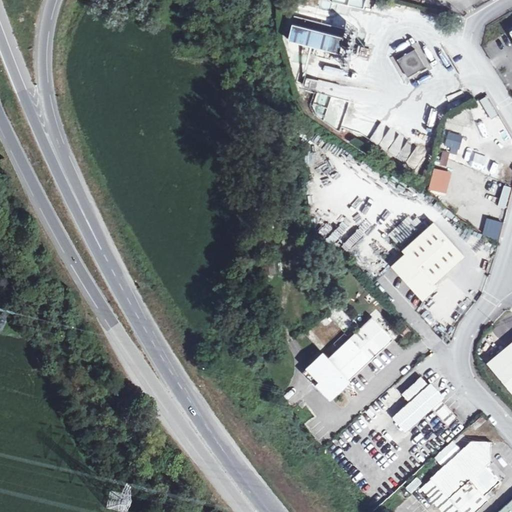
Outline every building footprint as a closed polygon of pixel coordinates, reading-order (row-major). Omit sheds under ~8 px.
[(332,0),(332,1),(363,8),(365,0),(332,0)] [(337,57),(343,33),(294,20),(288,43),(337,57)] [(344,55),(350,57),(368,61),(370,53),(353,48),(346,47),(344,55)] [(329,66),(331,57),(312,52),(310,61),(329,66)] [(395,63),(406,81),(423,70),(412,52),(395,63)] [(315,101),(326,104),(329,96),(318,93),(315,101)] [(445,154),(459,158),(466,132),(452,128),(445,154)] [(447,172),(448,165),(450,159),(444,157),(440,170),(447,172)] [(486,236),(499,239),(503,222),(491,218),(486,236)] [(428,222),(397,249),(400,253),(387,264),(416,298),(430,286),(426,282),(457,256),(428,222)] [(276,260),(263,262),(264,274),(277,272),(276,260)] [(321,355),(341,376),(387,336),(367,314),(321,355)] [(511,337),(484,361),(511,394),(511,337)] [(424,384),(425,383),(416,374),(396,392),(404,402),(391,414),(402,426),(423,408),(439,426),(453,415),(436,396),(435,397),(424,384)] [(435,397),(436,396),(438,394),(427,381),(425,383),(424,384),(435,397)] [(475,428),(487,420),(483,415),(472,423),(475,428)] [(490,472),(487,468),(482,463),(488,459),(488,439),(467,438),(425,475),(457,511),(465,511),(483,497),(479,493),(496,479),(490,472)] [(491,464),(487,468),(490,472),(495,469),(491,464)]
